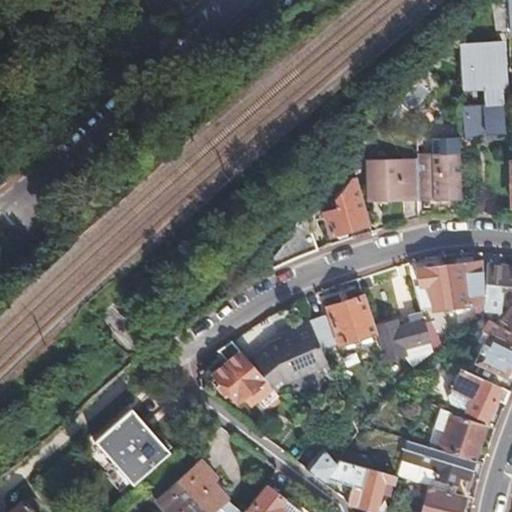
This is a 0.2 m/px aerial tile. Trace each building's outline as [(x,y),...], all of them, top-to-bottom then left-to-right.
[(217,39),(226,49),(251,27),(241,16),(217,39)] [(499,43),(461,44),(463,83),(497,82),(495,56),(500,56),(499,43)] [(431,156),(460,156),(460,140),(431,141),(431,156)] [(416,160),(417,198),(434,198),(461,197),(460,156),(431,156),(416,156),(416,160)] [(368,198),(417,198),(416,160),(368,160),(368,198)] [(329,236),(368,224),(353,174),(332,196),(336,209),(322,213),(329,236)] [(309,254),(316,251),(305,216),(267,263),(273,269),(309,254)] [(451,258),(451,264),(472,261),(472,255),(451,258)] [(445,265),(453,305),(484,301),(481,260),(472,261),(451,264),(445,265)] [(489,300),(495,300),(495,284),(502,284),(511,285),(511,266),(487,263),(489,300)] [(432,309),(453,305),(445,265),(416,269),(418,287),(429,285),(432,309)] [(307,321),(317,343),(334,337),(337,344),(374,332),(361,295),(325,306),(328,312),(306,320),(307,321)] [(385,360),(433,349),(422,313),(410,316),(412,323),(398,326),(397,319),(376,324),(385,360)] [(248,360),(272,387),(284,377),(319,364),(325,362),(317,343),(307,321),(290,328),(286,335),(266,344),(248,360)] [(491,327),(487,325),(481,336),(485,338),(474,362),(505,377),(511,362),(511,344),(507,342),(510,336),(497,330),(491,327)] [(265,405),(278,394),(272,387),(248,360),(239,349),(231,340),(218,350),(227,360),(211,374),(235,401),(244,394),(255,394),(265,405)] [(325,362),(319,364),(327,381),(333,378),(325,362)] [(510,391),(460,367),(451,387),(470,396),(464,408),(485,419),(494,400),(504,404),(510,391)] [(470,396),(451,387),(444,399),(464,408),(470,396)] [(128,409),(94,440),(131,481),(165,451),(128,409)] [(429,445),(473,459),(484,425),(450,415),(444,432),(434,429),(429,445)] [(464,495),(473,459),(429,445),(408,439),(403,456),(440,467),(438,473),(429,471),(428,475),(450,482),(448,490),(461,494),(464,495)] [(368,467),(337,458),(335,461),(321,445),(304,468),(320,480),(324,475),(351,483),(345,500),(357,504),(368,467)] [(204,475),(209,471),(197,457),(152,498),(165,511),(205,511),(207,511),(208,511),(238,511),(239,511),(222,498),(223,497),(204,475)] [(397,475),(368,467),(357,504),(375,509),(383,479),(395,482),(397,475)] [(238,511),(300,511),(302,510),(262,482),(243,508),(243,507),(239,511),(238,511)] [(448,490),(423,483),(421,491),(428,493),(424,504),(421,511),(459,511),(465,495),(464,495),(461,494),(448,490)] [(35,511),(22,497),(4,511),(35,511)]
